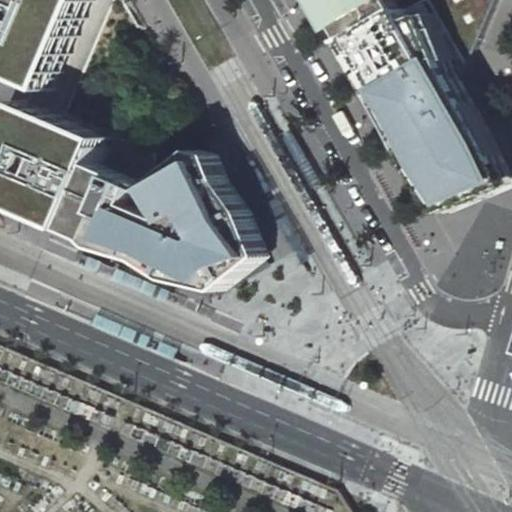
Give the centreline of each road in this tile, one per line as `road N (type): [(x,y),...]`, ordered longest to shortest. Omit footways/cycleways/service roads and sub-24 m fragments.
road 1 (primary): [(0,302),(425,487)]
road 2 (residential): [(257,0),(433,303),(474,315),(511,310)]
road 3 (residential): [(511,454),(495,410),(511,331)]
